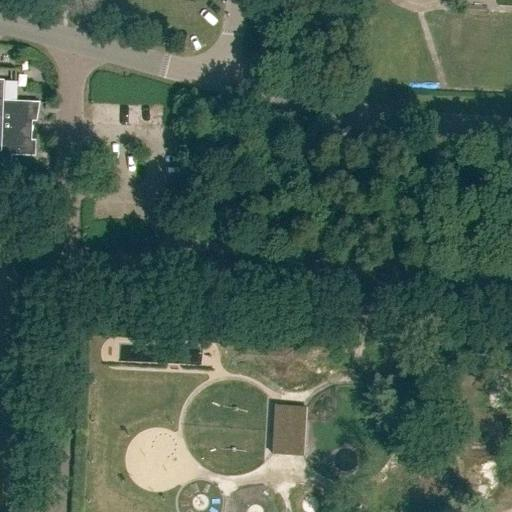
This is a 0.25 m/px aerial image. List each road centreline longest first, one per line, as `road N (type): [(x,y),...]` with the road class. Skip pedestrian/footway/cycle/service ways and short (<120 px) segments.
road 1 (unclassified): [(511,129),(357,116),(220,79)]
road 2 (residential): [(68,198),(74,39)]
road 3 (unclassified): [(220,79),(74,39)]
